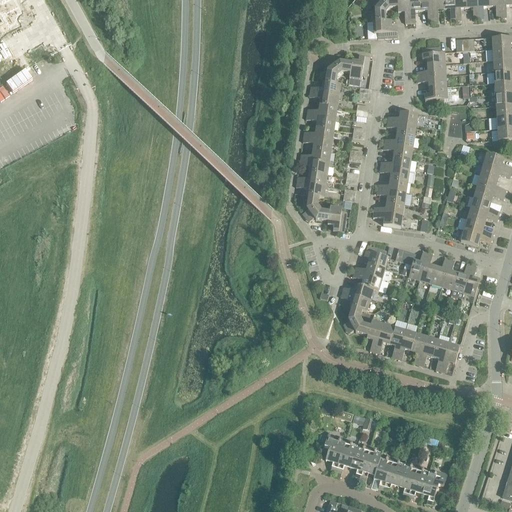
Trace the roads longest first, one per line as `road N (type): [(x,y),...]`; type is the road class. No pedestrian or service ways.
road 1 (secondary): [(185,0),(180,116),(158,244),(89,511)]
road 2 (secondary): [(105,511),(167,266),(191,108),(196,0)]
road 3 (residential): [(16,511),(72,289),(89,113),(79,75),(47,26)]
road 4 (residential): [(506,269),(427,243),(358,236)]
road 5 (residential): [(358,236),(375,100)]
